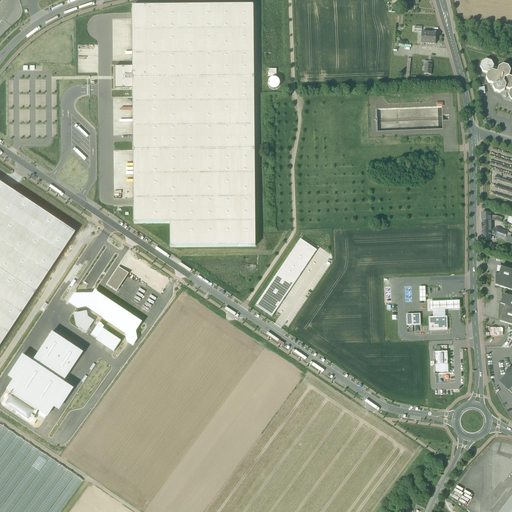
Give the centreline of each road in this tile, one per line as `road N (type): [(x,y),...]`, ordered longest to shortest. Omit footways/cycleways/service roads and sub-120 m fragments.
road 1 (residential): [(0,147),(235,307)]
road 2 (secondary): [(475,405),(471,134)]
road 3 (residential): [(235,307),(388,409),(455,420)]
road 4 (unclassified): [(137,511),(0,419)]
road 5 (secondary): [(471,134),(439,0)]
